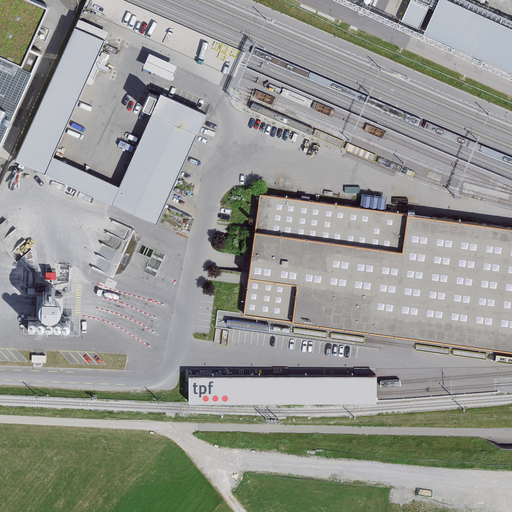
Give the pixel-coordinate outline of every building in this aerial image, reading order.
[(0,0),(0,137),(58,10),(35,0),(0,0)] [(438,0),(424,32),(511,71),(511,27),(448,0),(438,0)] [(102,33),(75,21),(71,30),(67,28),(7,162),(153,226),(203,115),(155,93),(113,186),(48,157),(99,42),(98,42),(102,33)] [(153,50),(146,64),(174,77),(180,62),(153,50)] [(511,227),(260,193),(243,314),(511,350),(511,227)] [(48,336),(75,337),(75,264),(21,264),(21,336),(48,336)] [(189,402),(376,402),(376,393),(376,383),(376,377),(189,378),(189,402)]
